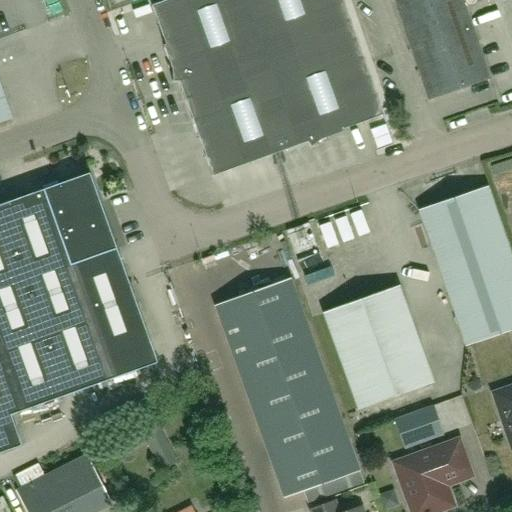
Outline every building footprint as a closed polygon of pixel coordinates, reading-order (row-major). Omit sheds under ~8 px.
[(36,0),(43,18),(57,13),(51,0),(36,0)] [(341,0),(168,0),(154,5),(168,44),(166,45),(174,68),(176,80),(175,80),(175,81),(182,81),(214,177),(308,144),(312,149),(313,148),(312,148),(322,141),(345,133),(344,131),(383,117),(341,0)] [(393,0),(428,101),(489,80),(461,0),(393,0)] [(0,84),(0,134),(16,129),(0,84)] [(160,361),(92,174),(0,207),(0,455),(22,448),(10,415),(160,361)] [(464,345),(511,328),(511,264),(487,190),(419,212),(464,345)] [(290,281),(215,308),(284,499),(359,472),(290,281)] [(399,288),(323,315),(358,410),(433,383),(399,288)] [(511,387),(492,394),(510,451),(511,450),(511,387)] [(405,450),(444,436),(433,406),(394,420),(405,450)] [(155,421),(140,429),(147,444),(146,444),(156,465),(173,457),(155,421)] [(459,440),(392,464),(409,511),(441,511),(450,509),(449,508),(453,504),(447,488),(472,479),(459,440)] [(394,490),(378,495),(383,511),(400,506),(394,490)] [(0,511),(8,511),(1,498),(0,498),(0,511)] [(361,511),(361,509),(351,511),(337,511),(335,503),(310,511),(361,511)]
